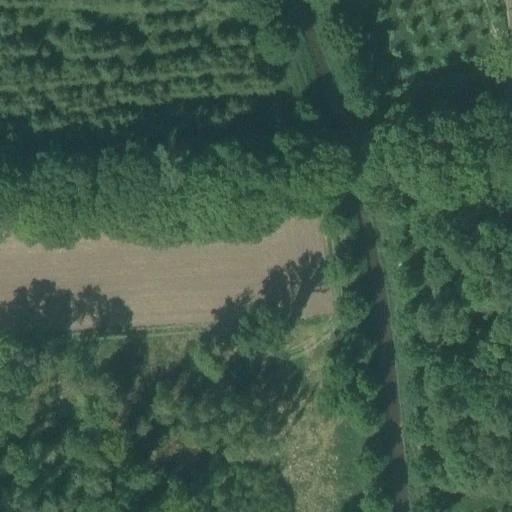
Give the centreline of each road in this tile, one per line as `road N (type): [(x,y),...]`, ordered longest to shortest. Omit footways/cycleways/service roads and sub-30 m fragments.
road 1 (track): [(325,163),(0,186)]
road 2 (track): [(511,121),(431,135),(372,159),(325,163)]
